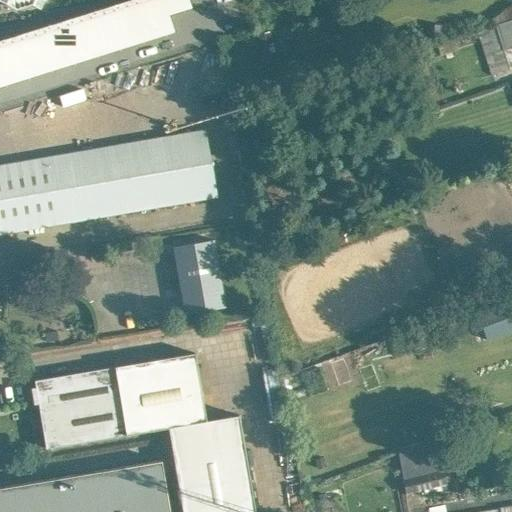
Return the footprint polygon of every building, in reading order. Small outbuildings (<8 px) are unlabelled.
[(8,0),(7,4),(17,9),(31,4),(40,9),(45,0),(8,0)] [(139,0),(127,0),(115,4),(129,47),(152,40),(139,0)] [(165,0),(139,0),(152,40),(176,33),(170,15),(165,0)] [(190,0),(165,0),(170,15),(193,8),(190,0)] [(115,4),(93,11),(106,54),(129,47),(115,4)] [(93,11),(70,18),(83,61),(106,54),(93,11)] [(70,18),(47,25),(60,68),(83,61),(70,18)] [(495,24),(477,29),(491,74),(504,70),(510,68),(504,50),(502,44),(511,40),(511,18),(495,24)] [(425,24),(425,37),(441,37),(441,25),(425,24)] [(47,25),(24,33),(37,76),(60,68),(47,25)] [(24,33),(1,40),(14,83),(37,76),(24,33)] [(453,38),(436,42),(439,54),(457,50),(453,38)] [(1,40),(0,40),(0,87),(14,83),(1,40)] [(163,75),(179,80),(186,63),(170,57),(163,75)] [(200,113),(180,117),(188,159),(208,156),(203,129),(200,113)] [(180,117),(157,121),(164,163),(188,159),(180,117)] [(157,121),(133,125),(140,167),(164,163),(157,121)] [(133,125),(109,129),(117,172),(140,167),(133,125)] [(109,129),(86,133),(93,176),(117,172),(109,129)] [(86,133),(62,137),(69,180),(93,176),(86,133)] [(62,137),(38,142),(46,184),(69,180),(62,137)] [(38,142),(15,146),(22,188),(46,184),(38,142)] [(15,146),(0,148),(0,192),(22,188),(15,146)] [(208,156),(188,159),(195,202),(215,199),(208,156)] [(188,159),(164,163),(172,207),(176,206),(195,202),(188,159)] [(164,163),(140,167),(148,211),(172,207),(164,163)] [(140,167),(117,172),(124,215),(148,211),(140,167)] [(117,172),(93,176),(101,219),(124,215),(117,172)] [(93,176),(69,180),(77,223),(101,219),(93,176)] [(69,180),(46,184),(53,227),(77,223),(69,180)] [(46,184),(22,188),(30,231),(53,227),(46,184)] [(22,188),(0,192),(0,200),(6,236),(14,234),(30,231),(22,188)] [(212,238),(172,245),(184,314),(223,307),(212,238)] [(511,306),(497,312),(507,338),(511,335),(511,306)] [(57,332),(44,333),(45,343),(57,342),(57,332)] [(255,511),(239,415),(206,420),(194,352),(33,379),(34,387),(31,387),(34,404),(37,403),(44,447),(168,426),(182,511),(255,511)] [(409,444),(415,470),(431,466),(425,441),(409,444)] [(170,511),(161,460),(0,487),(0,511),(170,511)] [(420,478),(420,497),(442,496),(441,477),(420,478)] [(304,511),(315,511),(310,480),(299,482),(304,511)]
